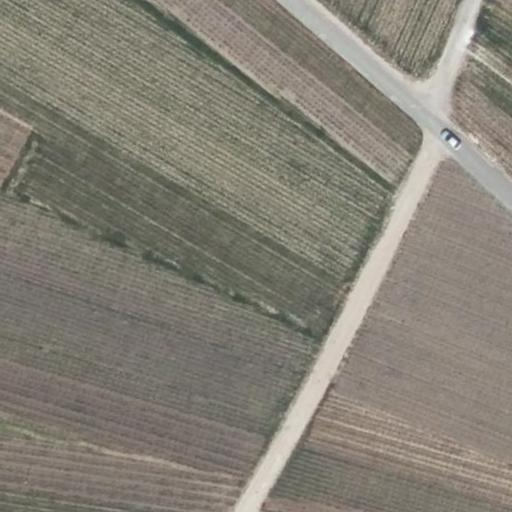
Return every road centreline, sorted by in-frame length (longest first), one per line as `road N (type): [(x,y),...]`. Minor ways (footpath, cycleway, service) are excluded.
road 1 (track): [(240,511),(359,313),(476,0)]
road 2 (unclassified): [(511,196),(291,0)]
